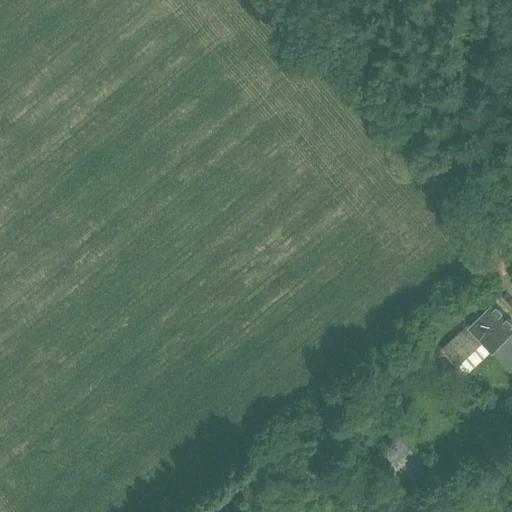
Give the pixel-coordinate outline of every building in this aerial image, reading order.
[(469,275),(478,287),(494,275),(484,264),(469,275)] [(511,322),(494,302),(443,349),(457,365),(484,340),(493,350),(501,342),(511,353),(511,322)] [(478,381),(502,361),(495,353),(471,372),(478,381)] [(277,436),(285,447),(301,433),(293,423),(277,436)] [(460,471),(469,463),(461,454),(452,461),(460,471)] [(327,476),(335,487),(343,480),(335,470),(327,476)]
